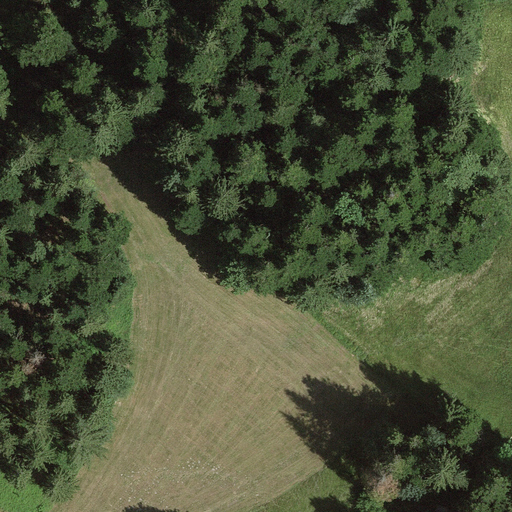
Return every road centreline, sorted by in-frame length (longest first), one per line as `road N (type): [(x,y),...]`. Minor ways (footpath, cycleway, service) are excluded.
road 1 (track): [(0,120),(33,128),(120,177),(196,244),(511,478)]
road 2 (track): [(120,177),(181,65),(183,0)]
